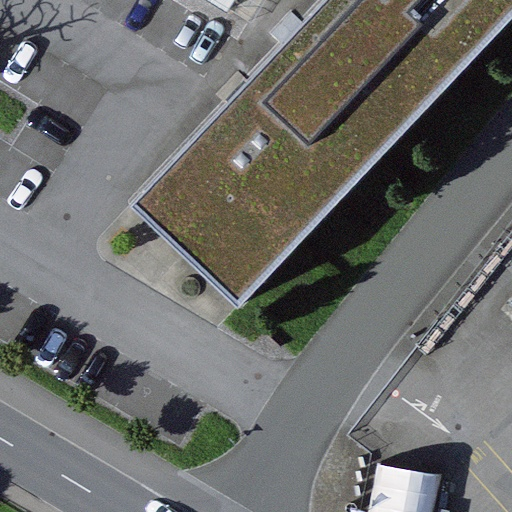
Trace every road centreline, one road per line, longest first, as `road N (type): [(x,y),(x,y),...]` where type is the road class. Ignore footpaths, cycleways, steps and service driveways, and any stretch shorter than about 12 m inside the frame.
road 1 (unclassified): [(246,511),(338,352),(511,137)]
road 2 (tertiary): [(122,511),(0,439)]
